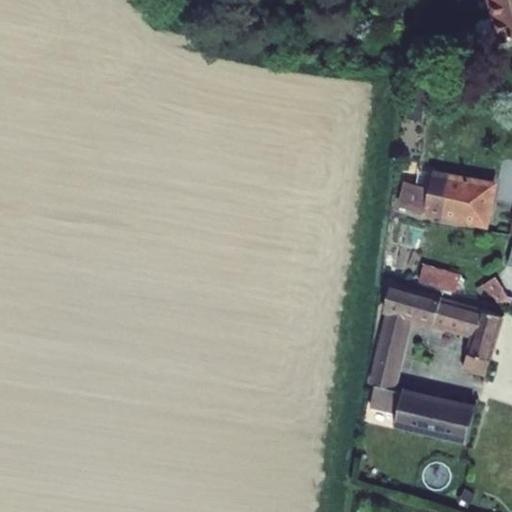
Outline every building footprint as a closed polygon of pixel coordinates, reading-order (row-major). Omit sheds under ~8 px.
[(511,0),(491,0),(504,50),(511,47),(511,0)] [(505,191),(459,184),(457,191),(456,200),(431,197),(429,217),(498,230),(505,191)] [(460,291),(466,273),(428,260),(422,278),(460,291)] [(495,296),(504,306),(511,299),(511,298),(504,289),(495,296)] [(509,323),(398,293),(393,320),(397,321),(385,378),(383,378),(379,405),(395,409),(419,326),(437,331),(437,328),(481,341),(472,377),(493,382),(509,323)] [(473,454),(484,416),(409,396),(400,432),(473,454)]
